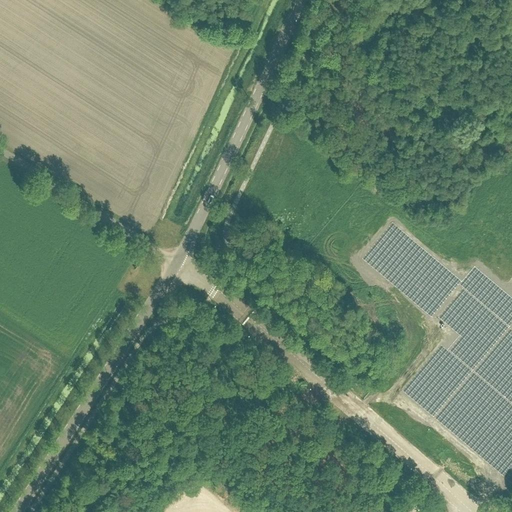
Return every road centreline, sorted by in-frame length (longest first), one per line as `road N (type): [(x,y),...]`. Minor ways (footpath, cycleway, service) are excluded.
road 1 (tertiary): [(176,264),(18,511)]
road 2 (tertiary): [(176,264),(303,0)]
road 3 (unclassified): [(176,264),(0,150)]
